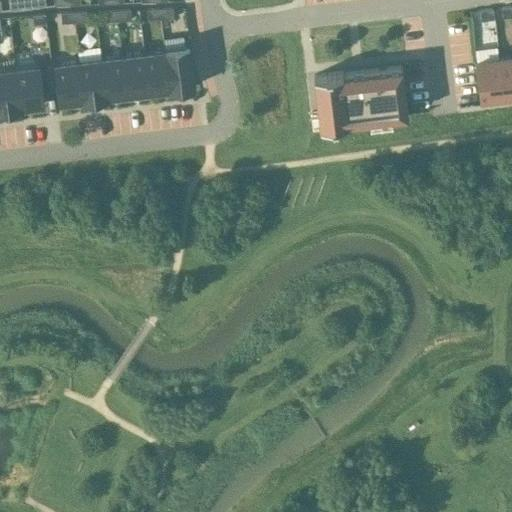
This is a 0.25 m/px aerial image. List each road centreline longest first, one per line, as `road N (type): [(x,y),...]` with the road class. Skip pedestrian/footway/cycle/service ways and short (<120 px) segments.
road 1 (residential): [(213,31),(432,5)]
road 2 (residential): [(0,162),(209,137)]
